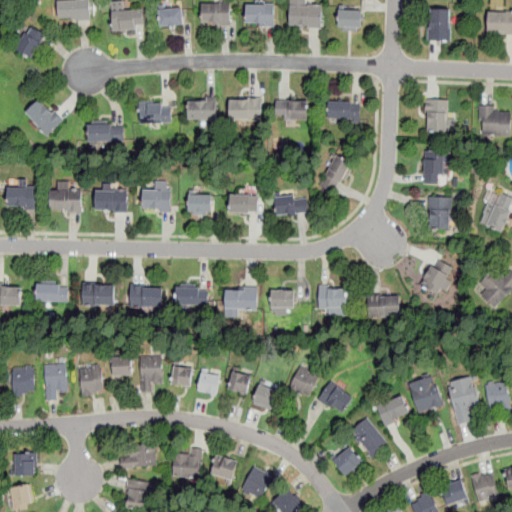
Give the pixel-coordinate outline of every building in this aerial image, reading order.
[(90,18),(90,0),(59,0),(59,18),(90,18)] [(143,10),(125,9),(125,0),(112,0),(112,28),(143,28),(143,10)] [(290,0),(290,26),(322,26),(322,5),(308,5),(308,0),(290,0)] [(202,2),(202,24),(231,24),(231,2),(202,2)] [(246,24),(275,24),(275,3),(246,3),(246,24)] [(160,8),(161,25),(184,24),(184,7),(160,8)] [(451,7),(429,7),(429,39),(451,39),(451,7)] [(361,30),(361,8),(339,8),(339,30),(361,30)] [(511,10),(488,10),(488,33),(511,33),(511,10)] [(33,59),(47,34),(30,25),(16,50),(33,59)] [(188,119),(217,119),(217,97),(188,97),(188,119)] [(262,97),(230,97),(230,119),(262,119),(262,97)] [(63,120),(41,98),(26,114),(48,135),(63,120)] [(449,98),(426,98),(426,131),(449,131),(449,98)] [(277,119),(309,119),(309,99),(277,99),(277,119)] [(140,122),(172,122),(172,101),(140,101),(140,122)] [(328,118),(359,118),(359,101),(328,101),(328,118)] [(479,134),(511,134),(511,106),(479,106),(479,134)] [(123,140),(123,123),(114,123),(114,120),(89,120),(89,140),(114,140),(123,140)] [(424,183),(444,183),(444,151),(424,151),(424,183)] [(319,185),(335,194),(352,162),(335,153),(319,185)] [(71,189),(71,181),(59,181),(59,189),(51,189),(51,211),(83,211),(83,189),(71,189)] [(171,211),(171,182),(156,182),(156,189),(143,189),(143,211),(171,211)] [(9,186),(9,208),(37,208),(37,186),(9,186)] [(97,211),(128,211),(128,189),(97,189),(97,211)] [(278,214),(308,211),(307,193),(276,196),(278,214)] [(511,208),(511,198),(500,193),(485,223),(501,231),(511,208)] [(213,194),(188,194),(188,214),(213,214),(213,194)] [(230,212),(259,212),(259,194),(230,194),(230,212)] [(451,196),(429,196),(429,228),(451,228),(451,196)] [(456,268),(435,257),(421,284),(441,295),(456,268)] [(511,270),(510,268),(502,276),(493,267),(474,287),(494,308),(511,290),(511,270)] [(0,305),(22,305),(22,282),(0,282),(0,305)] [(83,305),(116,305),(116,282),(83,282),(83,305)] [(68,301),(68,283),(37,284),(37,301),(68,301)] [(177,304),(201,304),(201,283),(177,283),(177,304)] [(163,305),(163,284),(130,284),(130,305),(163,305)] [(320,315),(348,314),(348,284),(319,285),(320,315)] [(258,287),(226,287),(226,308),(258,308),(258,287)] [(271,313),(295,313),(295,289),(271,289),(271,313)] [(369,317),(400,317),(400,295),(369,295),(369,317)] [(163,383),(163,355),(141,355),(141,392),(152,392),(152,383),(163,383)] [(133,356),(114,356),(114,375),(133,375),(133,356)] [(46,362),(46,399),(59,399),(59,391),(68,391),(68,362),(46,362)] [(103,395),(103,365),(81,365),(81,395),(103,395)] [(173,385),(192,386),(193,366),(174,365),(173,385)] [(320,374),(300,365),(291,387),(311,396),(320,374)] [(9,367),(9,395),(34,395),(34,367),(9,367)] [(221,374),(202,371),(199,390),(218,393),(221,374)] [(252,374),(232,371),(229,390),(249,393),(252,374)] [(449,381),(457,424),(472,421),(470,409),(480,407),(473,376),(449,381)] [(443,405),(437,377),(411,383),(417,411),(443,405)] [(355,397),(332,381),(319,398),(342,414),(355,397)] [(487,407),(509,407),(509,382),(487,382),(487,407)] [(278,389),(260,383),(253,403),(271,410),(278,389)] [(411,413),(403,395),(377,407),(386,425),(411,413)] [(351,432),(372,456),(388,443),(367,418),(351,432)] [(157,446),(129,446),(129,456),(121,456),(121,467),(157,466),(157,446)] [(345,476),(363,464),(350,447),(333,459),(345,476)] [(202,477),(203,451),(174,450),(174,476),(202,477)] [(15,452),(15,475),(36,475),(36,452),(15,452)] [(210,475),(233,481),(238,460),(216,454),(210,475)] [(261,498),(274,475),(255,465),(243,488),(261,498)] [(499,497),(493,470),(472,475),(479,502),(499,497)] [(124,505),(145,511),(152,483),(130,477),(124,505)] [(469,498),(462,479),(441,486),(448,505),(469,498)] [(12,486),(14,508),(33,506),(31,483),(12,486)] [(296,511),(304,505),(288,487),(271,503),(279,511),(296,511)] [(415,511),(440,511),(429,490),(410,500),(415,511)]
